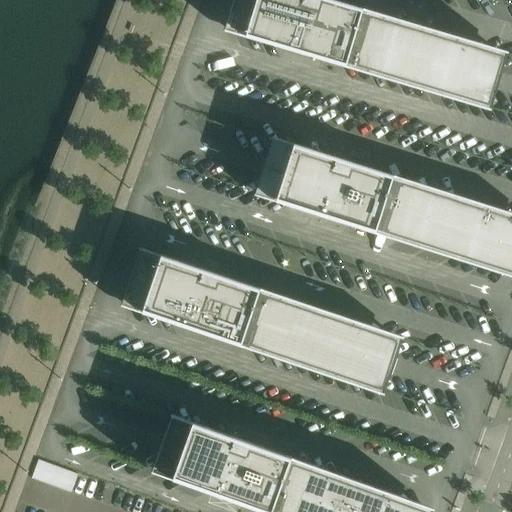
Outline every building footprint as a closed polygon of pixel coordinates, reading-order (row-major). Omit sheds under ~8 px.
[(505,53),(470,43),(327,0),(232,0),(230,8),(223,32),(488,111),(496,84),(505,53)] [(511,214),(272,138),(262,166),(253,197),(511,278),(511,214)] [(402,337),(140,249),(132,272),(120,307),(382,396),(392,366),(402,337)] [(430,511),(431,509),(171,415),(161,444),(150,473),(260,511),(430,511)] [(74,491),(80,473),(39,460),(34,478),(74,491)]
